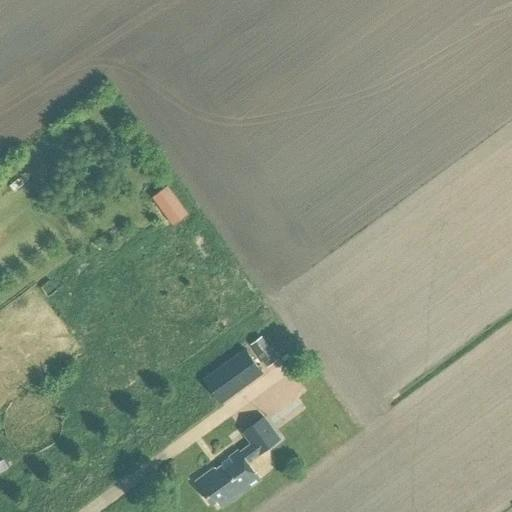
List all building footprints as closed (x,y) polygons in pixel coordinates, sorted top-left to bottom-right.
[(152,196),(172,225),(188,214),(167,185),(152,196)] [(261,336),(250,344),(267,366),(278,358),(261,336)] [(247,348),(215,372),(231,394),(263,371),(247,348)] [(237,446),(194,479),(210,501),(217,497),(223,506),(241,495),(240,493),(259,479),(248,462),(281,438),(265,417),(243,433),(250,443),(240,450),(237,446)] [(0,461),(0,473),(8,468),(3,460),(0,461)]
